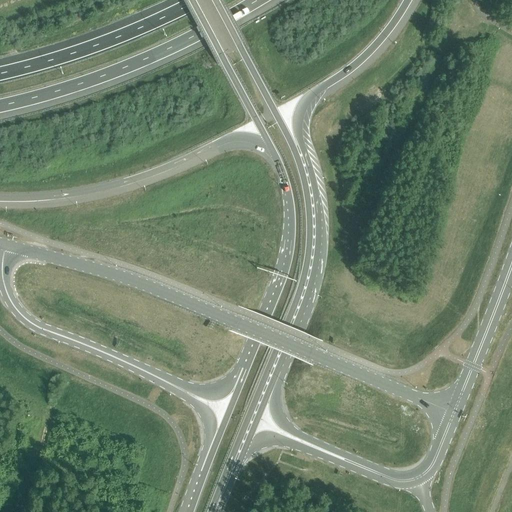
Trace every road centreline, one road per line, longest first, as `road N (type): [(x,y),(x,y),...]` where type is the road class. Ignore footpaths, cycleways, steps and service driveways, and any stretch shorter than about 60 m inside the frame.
road 1 (primary): [(210,511),(306,266),(308,214),(293,147)]
road 2 (motorway): [(0,199),(142,178),(228,139),(271,149)]
road 3 (motorway): [(0,105),(141,61),(257,0)]
road 4 (primary): [(268,390),(316,260),(318,213),(300,145)]
road 5 (primary): [(271,149),(288,193),(291,241),(238,387)]
road 6 (unclassified): [(239,324),(143,284),(7,246)]
road 7 (primary): [(7,246),(5,287),(28,321),(176,387)]
road 8 (motorway): [(198,0),(117,37),(0,73)]
road 9 (motorway): [(300,145),(296,121),(307,98),(365,56),(407,0)]
road 10 (primary): [(191,0),(271,149)]
road 11 (primary): [(293,147),(216,0)]
road 12 (unclassified): [(511,260),(453,414)]
road 13 (unclassified): [(453,414),(311,354)]
